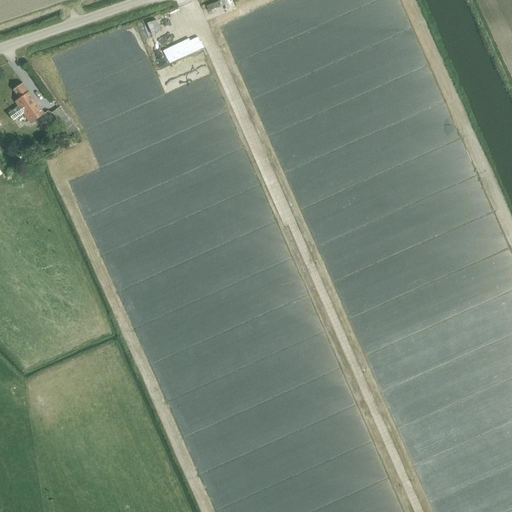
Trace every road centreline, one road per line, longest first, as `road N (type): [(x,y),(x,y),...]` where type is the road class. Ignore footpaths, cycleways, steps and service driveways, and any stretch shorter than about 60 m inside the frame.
road 1 (unknown): [(418,511),(192,0)]
road 2 (unclassified): [(0,48),(143,0)]
